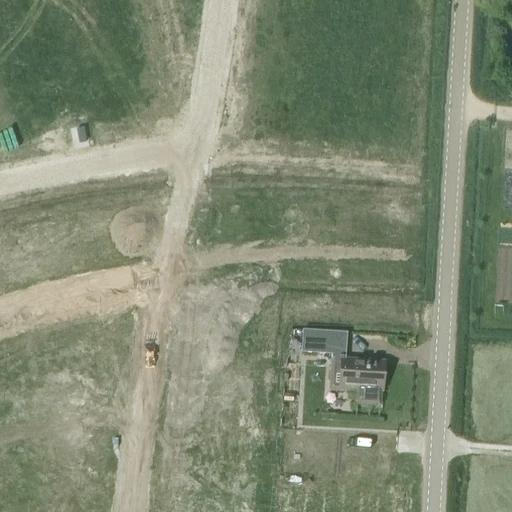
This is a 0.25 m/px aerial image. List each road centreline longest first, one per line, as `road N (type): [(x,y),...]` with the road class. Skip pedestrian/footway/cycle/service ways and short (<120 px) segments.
road 1 (unclassified): [(430,511),(458,0)]
road 2 (residential): [(0,318),(166,274),(123,511)]
road 3 (residential): [(215,0),(205,152),(0,188)]
road 4 (unknown): [(166,274),(205,152)]
